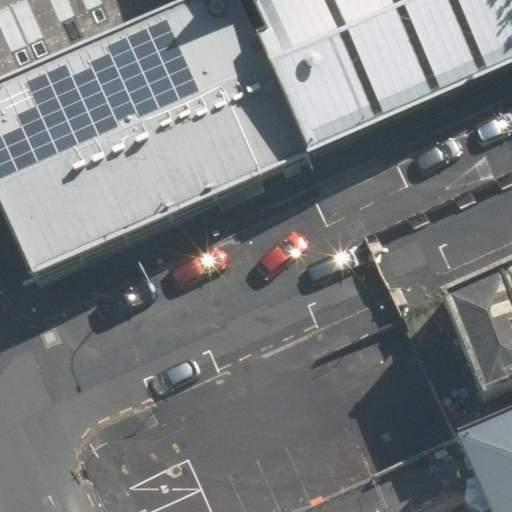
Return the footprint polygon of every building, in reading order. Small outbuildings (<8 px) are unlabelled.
[(0,0),(0,84),(182,0),(0,0)] [(322,173),(242,2),(241,0),(182,0),(0,84),(0,207),(44,301),(322,173)] [(511,0),(247,0),(242,2),(322,173),(511,84),(511,0)] [(511,390),(511,271),(440,303),(484,403),(511,390)] [(485,511),(511,511),(511,417),(455,441),(469,474),(485,511)]
